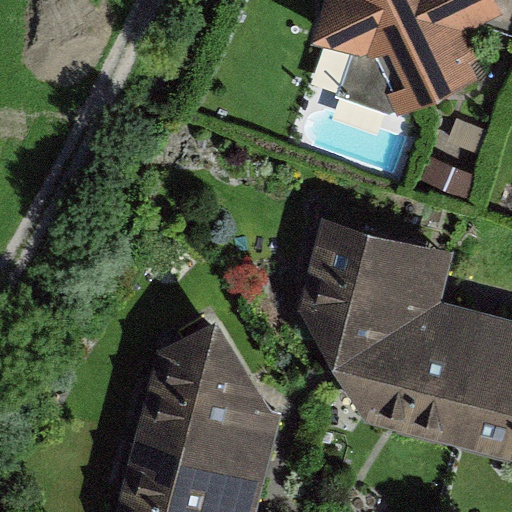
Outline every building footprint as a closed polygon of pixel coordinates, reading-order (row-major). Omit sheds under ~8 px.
[(319,0),(299,39),(348,56),(335,98),(392,115),(472,74),(457,41),(494,23),(484,0),(319,0)] [(300,302),(333,352),(443,292),(455,242),(323,208),(300,302)] [(366,412),(456,435),(490,304),(443,292),(333,352),(366,412)] [(161,338),(137,430),(268,465),(285,401),(272,397),(218,302),(161,338)] [(511,309),(490,304),(456,435),(511,449),(511,309)] [(254,511),(268,465),(137,430),(114,511),(254,511)]
